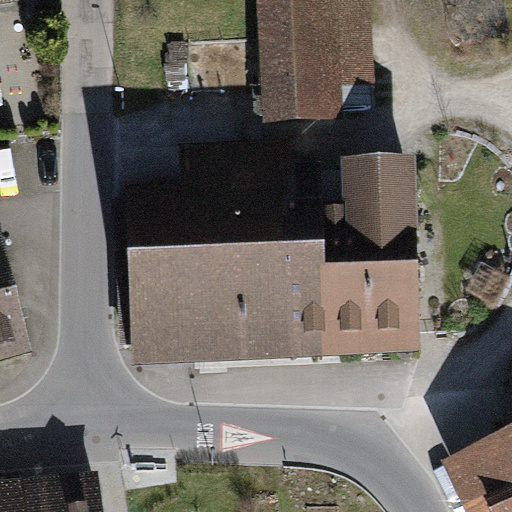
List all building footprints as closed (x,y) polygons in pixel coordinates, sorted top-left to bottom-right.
[(326,0),(248,0),(253,132),(330,130),(326,0)] [(177,217),(123,220),(130,365),(349,354),(415,351),(407,182),(335,186),(336,221),(313,222),(311,189),(273,191),(272,168),(175,173),(177,217)] [(0,376),(20,371),(0,294),(0,376)] [(511,511),(511,442),(452,469),(470,511),(511,511)] [(94,511),(89,468),(15,475),(18,511),(94,511)] [(18,511),(15,475),(0,476),(0,511),(18,511)]
